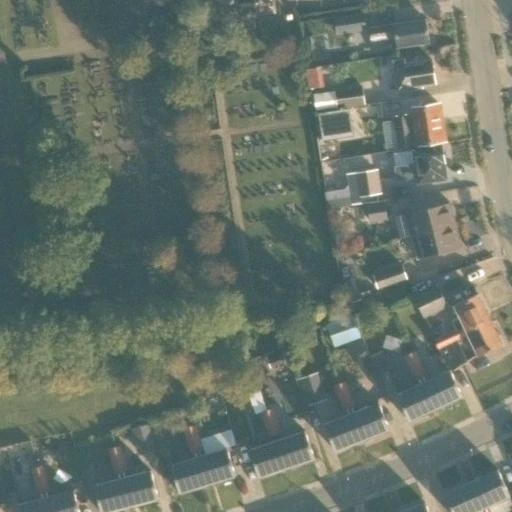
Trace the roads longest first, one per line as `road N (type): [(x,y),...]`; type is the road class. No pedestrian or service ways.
road 1 (residential): [(270,511),(416,463),(511,415)]
road 2 (tertiary): [(511,228),(469,0)]
